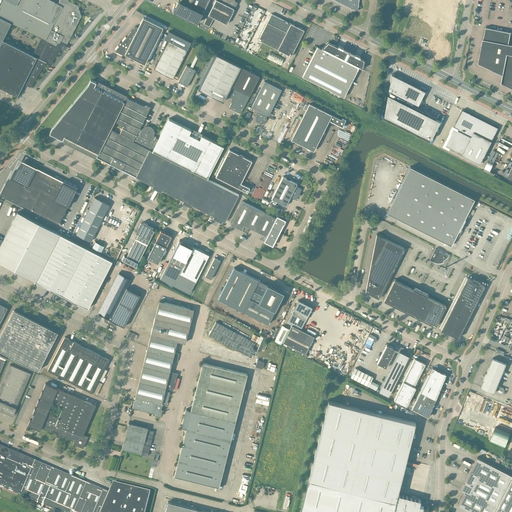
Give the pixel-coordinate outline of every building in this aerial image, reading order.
[(0,0),(0,87),(17,96),(23,83),(30,87),(46,62),(51,65),(59,49),(62,51),(63,49),(66,50),(68,47),(65,45),(66,43),(67,44),(69,40),(81,16),(77,6),(68,1),(68,0),(59,0),(58,3),(50,0),(0,0)] [(179,0),(178,0),(173,11),(197,23),(202,12),(208,0),(179,0),(180,0),(179,0)] [(215,0),(208,14),(203,23),(209,26),(213,17),(226,24),(235,7),(237,2),(235,1),(234,0),(215,0)] [(334,0),(350,8),(350,9),(357,10),(358,4),(358,0),(334,0)] [(409,0),(409,2),(443,9),(442,14),(448,15),(450,0),(409,0)] [(270,27),(258,51),(279,62),(291,38),(296,40),(301,30),(270,14),(265,24),(270,27)] [(144,64),(145,64),(147,58),(150,59),(163,33),(161,32),(163,27),(143,17),(138,27),(136,26),(122,42),(120,41),(118,44),(119,45),(116,49),(115,50),(115,51),(116,51),(116,52),(126,57),(127,57),(128,57),(129,56),(144,64)] [(406,18),(403,35),(440,53),(443,37),(446,21),(441,20),(440,24),(410,19),(406,18)] [(483,39),(478,63),(502,74),(501,83),(511,88),(511,44),(508,44),(509,39),(511,32),(486,27),(484,34),(483,39)] [(168,41),(154,69),(159,71),(159,72),(162,73),(163,76),(166,75),(168,76),(173,78),(191,42),(169,30),(164,39),(168,41)] [(317,46),(302,76),(343,97),(359,66),(362,68),(364,60),(359,58),(360,57),(338,46),(337,48),(328,43),(323,48),(324,49),(323,50),(317,46)] [(216,54),(198,89),(223,101),(231,86),(234,88),(230,97),(233,99),(229,108),(240,113),(245,104),(249,96),(259,76),(241,66),(216,54)] [(178,82),(187,86),(196,70),(192,68),(198,56),(196,55),(190,67),(186,65),(178,82)] [(391,74),(388,90),(418,105),(425,91),(391,74)] [(50,131),(50,132),(50,133),(50,134),(50,133),(62,139),(64,135),(76,141),(98,153),(96,157),(102,159),(114,166),(117,167),(138,178),(153,148),(137,140),(144,127),(143,127),(142,128),(142,129),(141,129),(139,128),(149,109),(144,106),(126,97),(124,101),(102,90),(94,86),(96,82),(90,79),(90,80),(90,81),(89,81),(89,82),(89,83),(88,84),(87,85),(53,127),(52,127),(52,128),(52,129),(51,129),(51,130),(50,131)] [(280,97),(282,93),(280,92),(281,89),(264,81),(251,107),(259,111),(256,118),(257,122),(261,124),(265,122),(266,119),(266,117),(267,115),(268,115),(278,96),(280,97)] [(387,94),(383,116),(430,140),(440,121),(387,94)] [(309,103),(291,139),(313,150),(329,120),(342,126),(346,119),(342,118),(341,119),(331,114),(309,103)] [(462,110),(445,146),(480,163),(498,127),(462,110)] [(144,127),(137,140),(153,148),(138,178),(143,180),(225,221),(225,220),(238,194),(207,179),(209,176),(224,146),(203,136),(201,135),(199,139),(189,134),(191,130),(173,121),(168,118),(158,138),(155,137),(156,136),(153,135),(154,135),(154,134),(154,133),(154,131),(154,130),(153,129),(153,128),(152,128),(151,127),(151,126),(150,126),(149,126),(148,126),(146,126),(144,126),(144,127)] [(215,176),(216,177),(247,192),(249,187),(241,183),(252,161),(243,156),(243,155),(242,154),(242,153),(241,153),(240,153),(239,153),(238,154),(229,149),(215,176)] [(11,172),(0,194),(58,224),(76,188),(36,168),(31,165),(31,163),(27,163),(22,161),(13,173),(11,172)] [(396,218),(451,245),(456,236),(458,237),(470,214),(467,213),(474,199),(410,166),(386,213),(396,218)] [(271,198),(286,206),(290,197),(296,200),(298,196),(299,197),(300,194),(299,193),(301,189),(296,186),(297,183),(283,176),(271,198)] [(95,197),(76,234),(91,241),(109,205),(95,197)] [(243,198),(230,224),(273,246),(286,220),(243,198)] [(2,240),(0,245),(0,262),(36,281),(60,234),(17,212),(2,240)] [(124,255),(122,259),(136,266),(137,266),(136,266),(138,263),(147,245),(154,231),(152,229),(153,227),(145,223),(145,222),(144,222),(143,222),(142,222),(141,223),(140,224),(139,225),(136,232),(138,234),(136,239),(135,239),(126,257),(124,255)] [(167,245),(171,236),(161,231),(156,240),(147,258),(158,263),(167,245)] [(60,234),(36,281),(51,289),(50,290),(77,304),(77,303),(88,308),(112,261),(88,248),(60,234)] [(403,248),(376,234),(365,291),(378,297),(403,248)] [(172,254),(160,278),(176,286),(187,265),(195,248),(193,246),(192,248),(179,241),(172,254)] [(187,265),(176,286),(190,293),(200,272),(209,255),(195,248),(187,265)] [(435,248),(430,259),(433,260),(432,261),(434,262),(435,262),(437,262),(438,262),(440,262),(441,262),(442,262),(442,260),(443,260),(444,259),(445,258),(446,258),(447,257),(448,255),(435,248)] [(214,258),(202,282),(210,286),(222,261),(214,258)] [(268,324),(275,309),(284,292),(267,284),(258,279),(234,267),(218,298),(268,324)] [(119,272),(98,313),(106,317),(104,321),(115,326),(117,323),(124,326),(140,294),(126,287),(130,279),(119,272)] [(467,277),(457,297),(466,301),(462,307),(471,312),(484,286),(479,283),(480,281),(473,278),(472,280),(467,277)] [(384,300),(397,307),(407,286),(394,279),(384,300)] [(407,286),(397,307),(409,313),(421,290),(414,287),(413,289),(407,286)] [(421,290),(409,313),(422,320),(433,299),(427,296),(428,293),(421,290)] [(441,329),(458,338),(471,312),(462,307),(466,301),(457,297),(441,329)] [(433,299),(422,320),(435,326),(446,305),(433,299)] [(134,400),(132,408),(155,413),(155,415),(160,416),(162,409),(161,409),(162,403),(166,404),(170,392),(165,390),(165,387),(173,389),(177,373),(169,371),(172,360),(177,361),(179,354),(174,352),(176,343),(178,344),(179,341),(185,343),(194,309),(159,300),(147,348),(135,397),(136,397),(135,400),(134,400)] [(312,307),(298,300),(294,308),(287,322),(291,324),(282,342),(305,353),(314,336),(300,329),(308,315),(312,307)] [(0,341),(38,361),(53,334),(0,306),(0,341)] [(282,325),(274,340),(281,344),(289,328),(282,325)] [(47,370),(65,379),(82,346),(64,337),(47,370)] [(395,349),(386,344),(377,363),(386,368),(395,349)] [(82,346),(65,379),(92,393),(109,359),(82,346)] [(400,351),(379,391),(388,396),(409,355),(400,351)] [(406,405),(415,387),(414,386),(425,364),(414,358),(403,381),(394,399),(406,405)] [(483,380),(481,386),(480,387),(494,393),(506,364),(492,358),(486,372),(485,372),(482,379),(483,380)] [(255,366),(263,368),(264,362),(261,361),(261,360),(257,359),(255,366)] [(219,487),(247,374),(202,362),(190,410),(186,409),(181,427),(186,428),(174,476),(219,487)] [(0,409),(13,415),(17,407),(31,373),(10,364),(0,386),(0,409)] [(350,377),(368,385),(373,376),(355,367),(350,377)] [(432,367),(428,374),(435,378),(439,371),(432,367)] [(428,374),(424,383),(439,390),(446,374),(439,371),(435,378),(428,374)] [(35,408),(32,413),(34,413),(31,420),(30,419),(27,424),(40,430),(41,427),(42,427),(74,441),(73,444),(83,448),(86,440),(81,438),(83,434),(96,405),(57,388),(45,383),(43,388),(45,389),(43,392),(42,391),(39,396),(41,397),(40,400),(38,399),(36,404),(38,405),(36,408),(35,408)] [(424,383),(420,391),(435,399),(439,390),(424,383)] [(420,391),(416,400),(432,408),(435,399),(420,391)] [(328,400),(299,511),(392,511),(394,508),(408,511),(417,511),(418,509),(422,510),(423,506),(419,505),(420,500),(397,494),(415,422),(328,400)] [(411,408),(428,417),(432,408),(416,400),(411,408)] [(125,436),(122,449),(141,454),(144,441),(148,428),(128,423),(125,436)] [(495,427),(490,440),(505,446),(510,433),(495,427)] [(145,511),(150,494),(113,484),(109,494),(35,463),(0,447),(0,486),(21,495),(21,496),(40,504),(40,503),(60,511),(145,511)] [(461,488),(465,491),(459,504),(474,511),(511,511),(511,474),(477,457),(461,488)] [(164,511),(209,511),(167,501),(164,511)]
